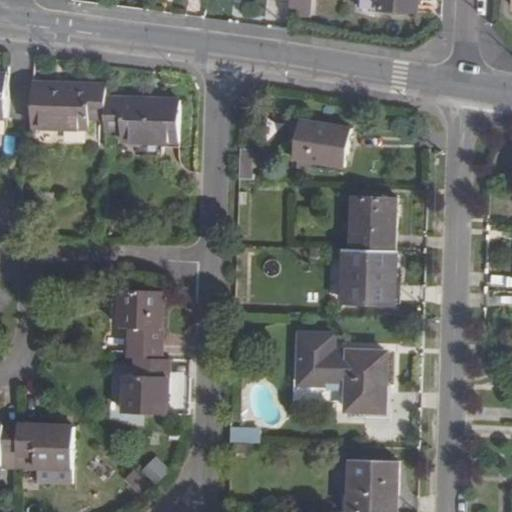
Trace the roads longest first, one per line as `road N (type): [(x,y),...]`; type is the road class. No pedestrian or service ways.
road 1 (residential): [(462,86),(447,511)]
road 2 (tertiary): [(462,86),(220,48)]
road 3 (residential): [(213,256),(38,255),(0,312)]
road 4 (residential): [(205,494),(213,256)]
road 5 (residential): [(213,256),(220,48)]
road 6 (tertiary): [(220,48),(14,22)]
